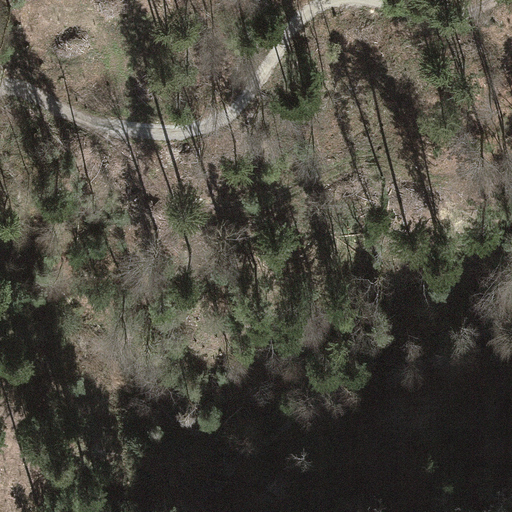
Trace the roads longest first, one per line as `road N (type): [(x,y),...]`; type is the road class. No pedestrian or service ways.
road 1 (track): [(0,89),(45,93),(75,121),(135,137),(202,132),(245,110),(296,22),(333,1),(360,0)]
road 2 (track): [(372,0),(420,21),(447,23),(507,0)]
